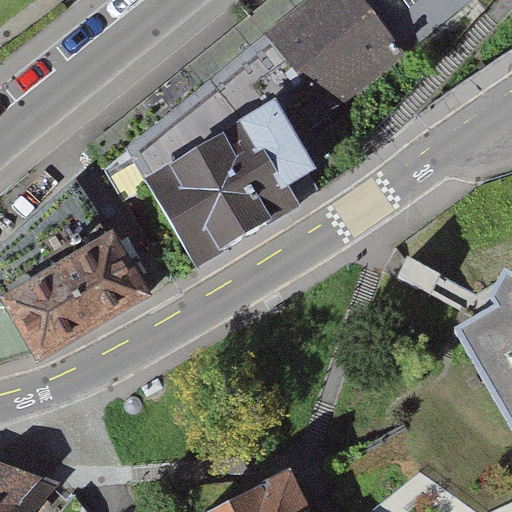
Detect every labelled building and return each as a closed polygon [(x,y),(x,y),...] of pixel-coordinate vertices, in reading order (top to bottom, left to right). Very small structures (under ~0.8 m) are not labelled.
[(120,199),(277,102),(300,142),(407,63),(483,0),(273,0),(95,148),(120,199)] [(239,125),(136,189),(191,277),(294,214),(280,189),(316,169),(300,142),(277,102),(239,125)] [(71,190),(0,261),(0,363),(29,353),(35,367),(138,308),(100,243),(71,190)] [(486,318),(442,341),(511,445),(511,291),(495,281),(481,308),(486,318)] [(0,511),(46,511),(65,492),(0,468),(0,511)] [(295,511),(279,480),(218,511),(295,511)]
